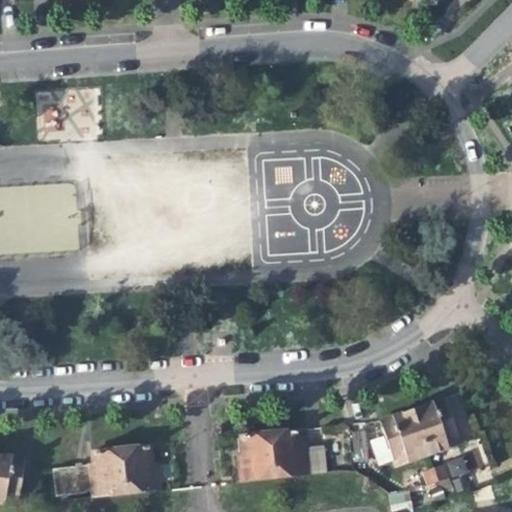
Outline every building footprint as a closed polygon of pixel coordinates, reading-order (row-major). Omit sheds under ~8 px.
[(0,253),(78,250),(75,183),(0,186),(0,253)] [(432,403),(410,411),(426,455),(457,443),(441,400),(432,403)] [(393,466),(426,455),(410,411),(389,419),(380,422),(378,423),(393,466)] [(296,430),(269,434),(274,476),(330,470),(327,444),(304,446),(305,449),(299,449),(296,430)] [(351,432),(353,458),(367,457),(364,431),(351,432)] [(239,480),(274,476),(269,434),(240,437),(242,456),(236,456),(239,480)] [(148,447),(120,450),(125,493),(159,489),(156,465),(149,467),(149,457),(148,447)] [(57,501),(125,493),(120,450),(104,452),(90,453),(91,466),(53,471),(57,501)] [(10,459),(0,456),(0,504),(15,507),(22,461),(10,459)] [(442,466),(431,470),(436,481),(445,477),(442,466)] [(427,484),(436,481),(431,470),(424,473),(427,484)]
